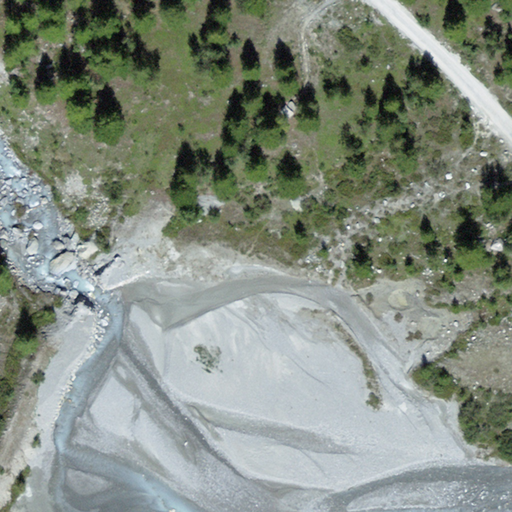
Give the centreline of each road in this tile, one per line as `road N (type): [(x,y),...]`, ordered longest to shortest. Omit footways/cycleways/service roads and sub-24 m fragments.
road 1 (track): [(488,117),(479,154),(451,180),(355,221),(335,268),(395,387),(395,418)]
road 2 (track): [(370,0),(511,145)]
